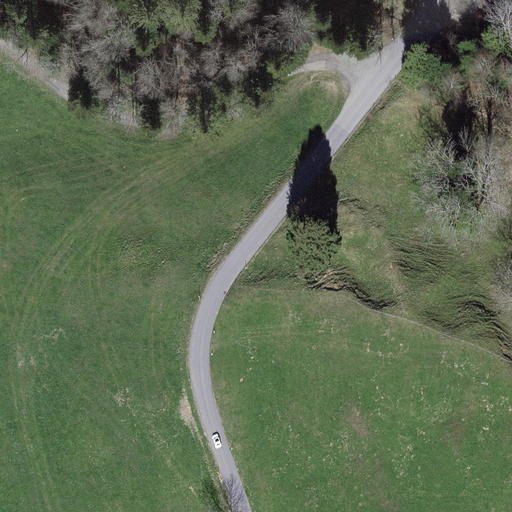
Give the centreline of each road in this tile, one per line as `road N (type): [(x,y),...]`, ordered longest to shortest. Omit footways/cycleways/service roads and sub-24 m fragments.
road 1 (residential): [(242,511),(202,394),(199,349),(213,299),(384,77),(430,0)]
road 2 (track): [(384,77),(337,65),(174,122),(124,119),(0,47)]
